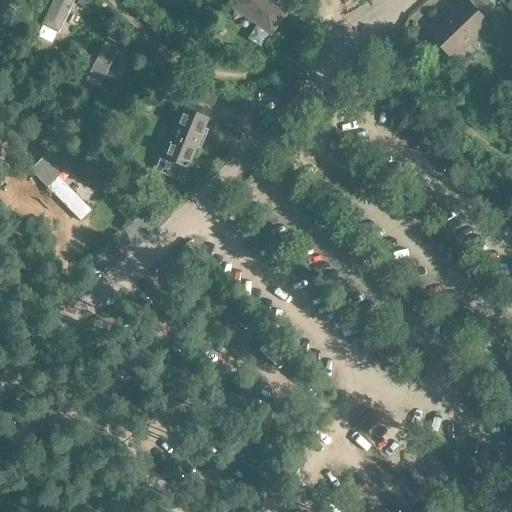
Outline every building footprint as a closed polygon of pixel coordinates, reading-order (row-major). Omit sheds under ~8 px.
[(52,0),(41,25),(58,34),(74,0),(52,0)] [(83,0),(80,0),(78,7),(89,12),(92,4),(83,0)] [(227,0),(228,0),(232,3),(230,7),(270,36),(287,13),(269,0),(227,0)] [(491,4),(487,0),(473,0),(469,4),(468,3),(432,38),(454,61),(491,27),(480,15),(491,4)] [(113,33),(110,39),(119,44),(121,38),(113,33)] [(116,49),(103,43),(83,82),(96,89),(116,49)] [(163,81),(153,77),(149,89),(158,92),(163,81)] [(219,95),(180,79),(175,93),(213,108),(219,95)] [(159,159),(154,172),(182,183),(187,170),(187,171),(207,119),(179,107),(159,158),(159,159)] [(47,159),(31,174),(48,192),(49,191),(59,181),(65,175),(48,160),(47,159)]
